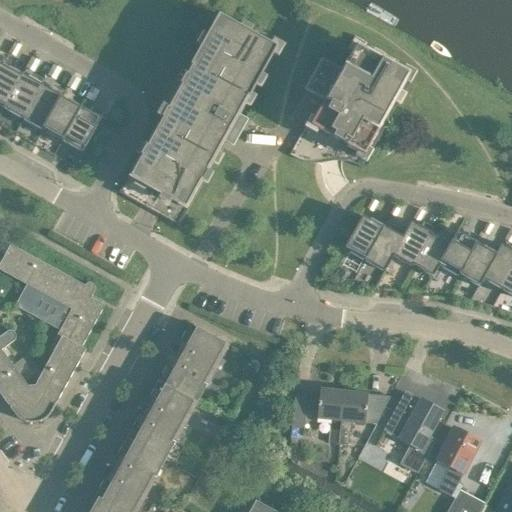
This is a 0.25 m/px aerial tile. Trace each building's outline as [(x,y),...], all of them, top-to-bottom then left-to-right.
[(219,14),(129,176),(160,193),(188,208),(222,146),(228,136),(236,140),(248,119),(240,115),(278,46),(219,14)] [(15,42),(10,52),(15,56),(21,45),(15,42)] [(337,140),(365,155),(369,149),(391,109),(410,74),(356,44),(342,70),(322,59),(312,79),(331,89),(311,125),(318,129),(337,140)] [(33,56),(27,67),(34,71),(40,60),(33,56)] [(0,105),(4,107),(23,73),(22,73),(21,74),(3,64),(4,63),(3,62),(0,68),(0,105)] [(54,64),(48,75),(55,79),(61,68),(54,64)] [(23,73),(4,107),(23,118),(42,84),(23,73)] [(73,75),(67,86),(74,90),(80,79),(73,75)] [(42,84),(23,118),(43,129),(62,95),(42,84)] [(92,87),(87,97),(94,101),(99,91),(92,87)] [(49,129),(47,131),(63,140),(82,106),(81,105),(80,107),(62,97),(63,95),(62,95),(43,129),(44,129),(45,127),(49,129)] [(83,151),(102,117),(82,106),(63,140),(83,151)] [(315,134),(305,128),(299,136),(291,153),(301,160),(315,163),(329,160),(341,161),(350,161),(362,168),(372,150),(369,149),(365,155),(337,140),(318,129),(315,134)] [(188,208),(129,176),(121,192),(142,202),(161,212),(180,222),(188,208)] [(373,211),(378,202),(372,199),(368,208),(373,211)] [(396,216),(401,207),(396,204),(391,213),(396,216)] [(419,221),(425,211),(420,208),(414,218),(419,221)] [(351,249),(350,251),(365,260),(384,225),(383,225),(382,227),(363,216),(346,246),(351,249)] [(411,221),(403,236),(384,225),(365,260),(384,271),(412,221),(411,221)] [(385,271),(394,255),(413,266),(432,232),(412,221),(384,271),(385,271)] [(493,225),(488,222),(483,231),(489,234),(493,225)] [(418,266),(417,269),(432,277),(458,231),(457,230),(450,244),(432,234),(433,232),(432,232),(413,266),(413,267),(415,264),(418,266)] [(433,277),(440,265),(459,276),(478,242),(458,231),(432,277),(433,277)] [(464,276),(463,278),(478,287),(502,244),(501,244),(496,254),(478,244),(479,242),(478,242),(459,276),(461,274),(464,276)] [(0,392),(16,414),(21,413),(46,412),(52,411),(86,350),(86,349),(82,347),(105,305),(91,297),(95,290),(95,287),(94,284),(91,283),(88,283),(85,285),(11,244),(0,264),(0,269),(28,285),(17,305),(61,329),(50,349),(54,351),(36,385),(28,386),(2,350),(14,341),(15,340),(15,339),(16,338),(16,337),(16,336),(16,335),(16,334),(16,333),(15,332),(14,332),(13,331),(12,331),(11,330),(10,330),(9,331),(8,331),(7,332),(0,336),(0,392)] [(479,287),(484,278),(503,289),(511,271),(511,249),(502,244),(478,287),(479,287)] [(511,271),(503,289),(511,294),(511,271)] [(217,336),(216,337),(190,323),(180,340),(174,342),(171,349),(170,349),(169,351),(179,356),(174,366),(168,363),(148,398),(143,400),(139,407),(138,407),(137,409),(148,414),(142,424),(136,420),(120,449),(116,455),(111,456),(106,465),(116,471),(111,481),(105,477),(94,496),(98,498),(90,511),(148,511),(153,504),(145,499),(165,461),(174,466),(184,447),(176,443),(191,414),(229,344),(219,339),(220,337),(217,336)] [(247,368),(242,378),(251,383),(256,373),(247,368)] [(320,388),(317,418),(341,420),(340,430),(331,429),(330,443),(341,444),(346,391),(320,388)] [(369,393),(346,391),(341,444),(348,445),(350,433),(352,433),(353,422),(377,424),(391,396),(369,394),(369,393)] [(404,394),(384,430),(411,445),(400,463),(418,473),(436,439),(430,436),(443,411),(422,399),(421,399),(412,394),(410,397),(404,394)] [(295,395),(292,427),(304,428),(307,396),(295,395)] [(454,429),(444,449),(439,459),(452,466),(440,489),(451,495),(479,442),(454,429)] [(508,485),(493,511),(495,511),(496,511),(498,511),(511,511),(511,488),(509,487),(510,486),(508,485)] [(460,489),(447,511),(479,511),(484,502),(460,489)] [(277,511),(256,500),(249,511),(277,511)]
